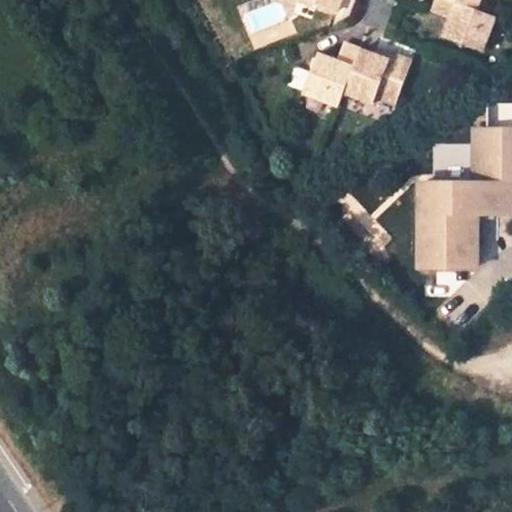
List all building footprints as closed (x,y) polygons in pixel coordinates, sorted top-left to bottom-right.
[(275,0),(313,13),(317,0),(275,0)] [(461,52),(474,18),(454,10),(430,0),(414,0),(411,10),(431,19),(423,38),(461,52)] [(430,0),(454,10),(458,0),(430,0)] [(278,86),(314,101),(319,90),(338,47),(318,39),(310,56),(294,49),(278,86)] [(364,58),(338,47),(319,90),(347,102),(350,95),(372,104),(389,59),(367,51),(364,58)] [(437,180),(435,262),(492,264),(493,209),(511,210),(511,125),(493,125),(491,181),(437,180)]
